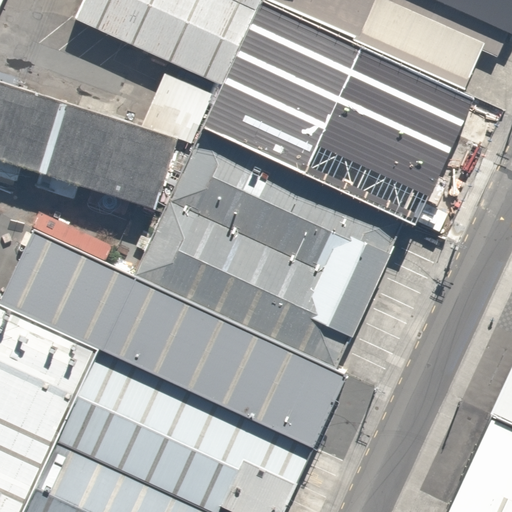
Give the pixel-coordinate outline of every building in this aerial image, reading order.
[(84,0),(76,20),(221,86),(225,79),(232,82),(248,90),(262,58),(240,48),(261,0),(84,0)] [(464,90),(481,51),(497,58),(508,34),(511,35),(511,0),(264,0),(353,39),(352,41),(464,90)] [(176,133),(0,78),(0,157),(154,207),(176,133)] [(446,131),(481,147),(499,109),(463,92),(461,96),(423,78),(403,121),(442,138),(446,131)] [(248,90),(232,82),(211,125),(290,163),(310,119),(248,90)] [(136,278),(334,372),(403,221),(203,130),(136,278)] [(0,301),(0,305),(99,349),(313,449),(344,378),(334,372),(136,278),(35,232),(0,301)] [(0,305),(0,511),(25,511),(56,443),(96,357),(99,349),(0,305)] [(283,511),(308,454),(96,357),(56,443),(202,511),(283,511)] [(511,367),(490,414),(511,424),(511,367)] [(511,475),(511,424),(490,414),(445,511),(511,511),(511,500),(502,496),(511,475)] [(202,511),(56,443),(25,511),(202,511)] [(511,475),(502,496),(511,500),(511,475)]
